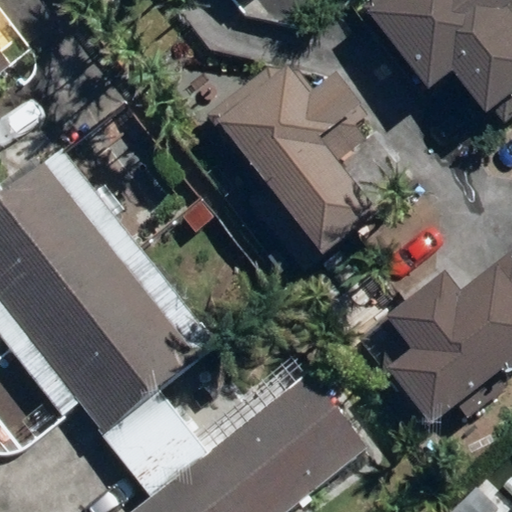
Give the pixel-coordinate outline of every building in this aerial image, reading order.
[(511,0),(375,0),(373,2),(440,86),(468,63),(505,110),(511,104),(511,0)] [(339,136),(381,102),(323,32),(229,108),(347,253),(399,211),(339,136)] [(0,78),(20,62),(0,36),(0,78)] [(0,174),(0,317),(73,407),(93,391),(123,427),(226,343),(65,145),(11,189),(0,174)] [(511,370),(511,255),(510,253),(468,287),(454,270),(403,313),(430,346),(406,366),(451,421),(511,370)] [(160,494),(136,511),(295,511),(379,446),(318,369),(224,443),(185,393),(120,443),(160,494)]
